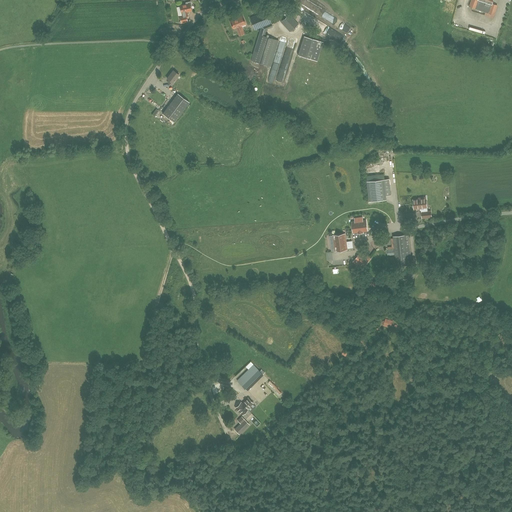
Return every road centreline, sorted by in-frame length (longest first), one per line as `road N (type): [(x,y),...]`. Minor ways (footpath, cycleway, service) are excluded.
road 1 (unclassified): [(172,244),(127,152),(129,111),(197,16),(235,0)]
road 2 (track): [(172,244),(120,447),(127,470),(171,487)]
road 3 (unclassified): [(511,212),(364,234)]
